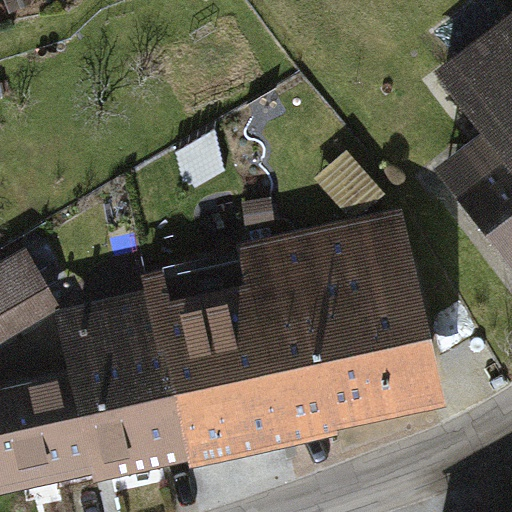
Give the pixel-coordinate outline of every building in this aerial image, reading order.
[(490,134),(443,169),(511,259),(511,17),(442,70),(490,134)] [(347,151),(317,177),(354,218),(383,192),(347,151)] [(395,222),(241,256),(278,431),(437,395),(419,266),(395,222)] [(22,254),(0,266),(0,336),(55,304),(22,254)] [(159,342),(183,451),(278,431),(241,256),(145,276),(159,342)] [(68,372),(0,387),(0,492),(183,451),(159,342),(113,353),(105,320),(68,328),(76,361),(66,364),(68,372)]
